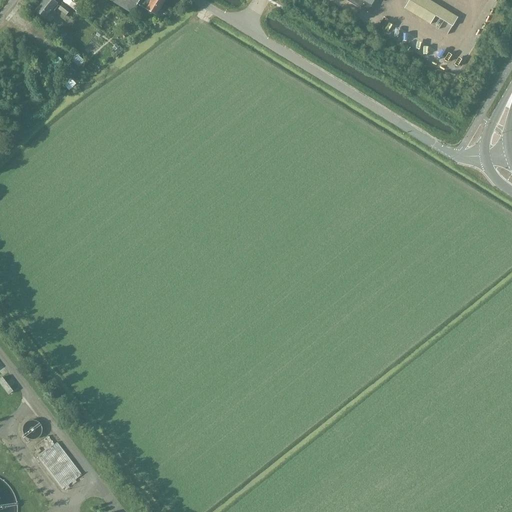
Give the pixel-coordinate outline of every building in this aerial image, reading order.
[(51,0),(43,0),(35,10),(50,22),(53,17),(49,14),(52,10),(53,11),(57,6),(56,5),(57,4),(51,0)] [(72,0),(71,2),(68,0),(62,0),(61,2),(68,6),(76,12),(80,6),(72,0)] [(144,9),(144,8),(149,0),(108,0),(131,13),(136,4),(144,9)] [(155,15),(164,1),(163,0),(149,0),(144,8),(155,15)] [(344,0),(365,12),(372,0),(344,0)] [(68,18),(65,15),(69,10),(61,3),(57,9),(60,12),(57,16),(65,22),(68,18)] [(64,43),(69,37),(66,35),(57,28),(53,33),(64,43)] [(82,62),(85,57),(79,53),(76,58),(82,62)] [(70,77),(63,84),(68,89),(75,82),(70,77)] [(2,377),(0,378),(0,384),(8,394),(12,391),(2,377)] [(41,433),(41,430),(40,426),(39,424),(38,422),(37,421),(35,420),(32,419),(31,419),(28,420),(26,421),(24,423),(22,424),(21,426),(21,430),(21,431),(22,434),(23,436),(24,437),(26,439),(28,439),(30,440),(32,440),(34,439),(36,438),(39,436),(41,433)] [(78,471),(54,441),(51,444),(45,436),(34,444),(41,453),(38,455),(60,484),(78,471)]
